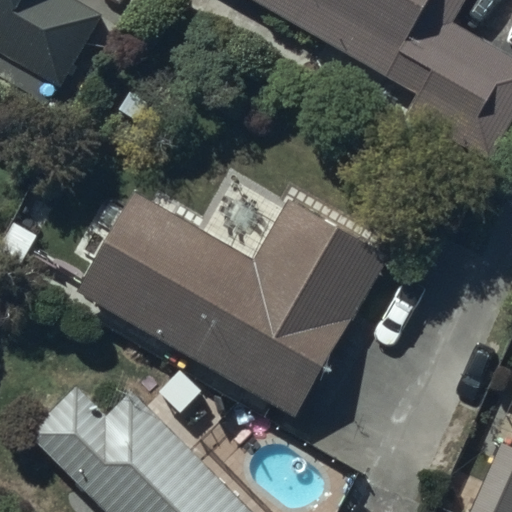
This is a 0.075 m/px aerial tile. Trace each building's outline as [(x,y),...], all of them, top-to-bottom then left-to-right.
[(0,0),(0,41),(62,78),(104,8),(90,0),(0,0)] [(271,0),(418,85),(406,106),(487,153),(511,110),(511,46),(453,12),(460,0),(271,0)] [(133,181),(76,282),(296,406),(390,240),(290,183),(279,201),(231,174),(204,221),(133,181)] [(77,376),(31,421),(121,511),(265,511),(134,380),(107,406),(77,376)] [(511,511),(511,451),(505,449),(477,511),(511,511)]
